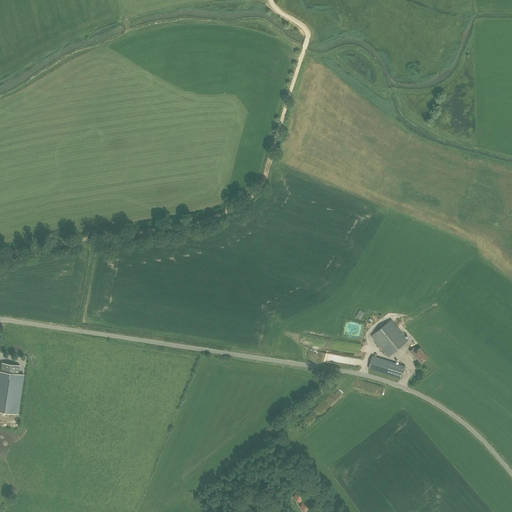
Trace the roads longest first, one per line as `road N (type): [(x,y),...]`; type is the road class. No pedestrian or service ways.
road 1 (unclassified): [(511,474),(464,422),(419,394),(367,376),(0,318)]
road 2 (track): [(0,259),(201,223),(248,201),(266,176),(307,39),(304,27),(270,0)]
road 3 (track): [(332,511),(273,431),(348,371)]
